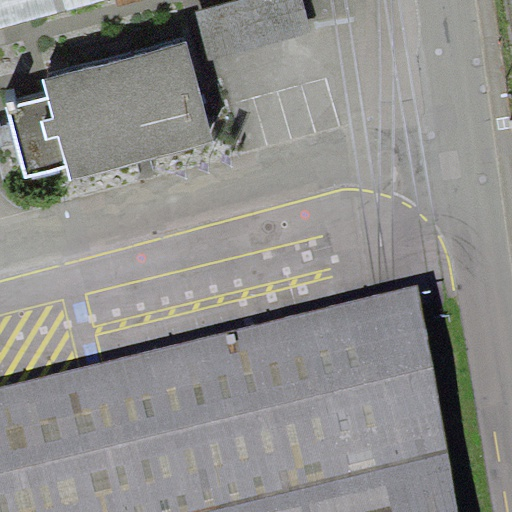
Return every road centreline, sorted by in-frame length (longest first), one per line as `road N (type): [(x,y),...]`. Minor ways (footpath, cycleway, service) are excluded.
road 1 (residential): [(466,126),(0,256)]
road 2 (tertiary): [(511,428),(466,126)]
road 3 (tertiary): [(466,126),(443,0)]
